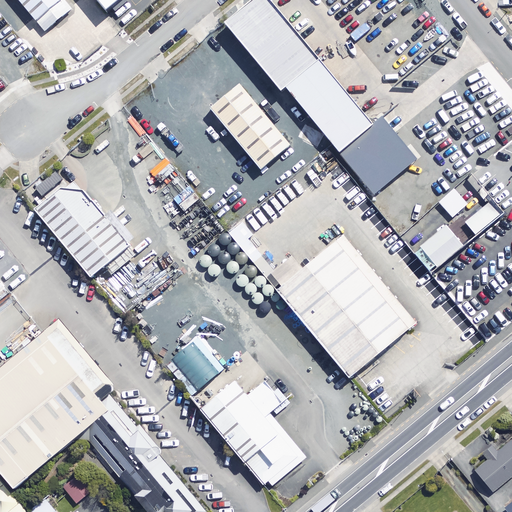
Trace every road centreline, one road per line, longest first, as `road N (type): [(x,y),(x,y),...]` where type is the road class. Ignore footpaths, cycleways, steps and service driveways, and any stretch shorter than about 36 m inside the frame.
road 1 (trunk): [(329,511),(511,359)]
road 2 (unclassified): [(30,124),(102,86),(205,0)]
